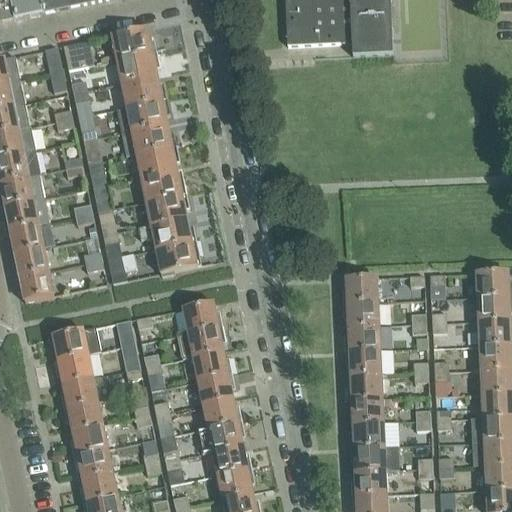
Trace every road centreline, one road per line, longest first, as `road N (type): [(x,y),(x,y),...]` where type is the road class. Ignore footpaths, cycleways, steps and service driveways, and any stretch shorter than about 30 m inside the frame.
road 1 (residential): [(309,511),(201,0)]
road 2 (residential): [(0,43),(201,0)]
